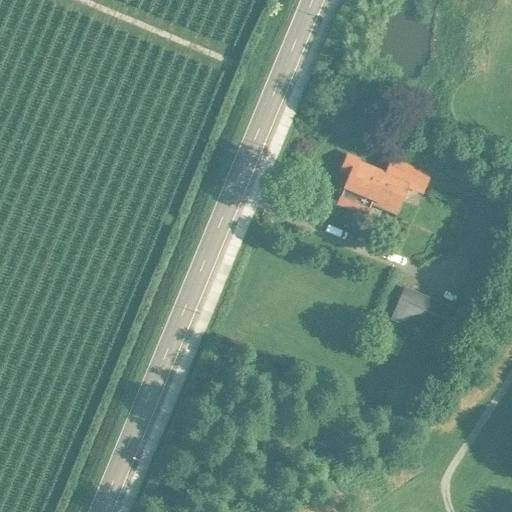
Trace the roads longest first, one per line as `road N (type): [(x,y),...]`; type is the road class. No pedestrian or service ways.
road 1 (unclassified): [(96,511),(309,0)]
road 2 (unknown): [(63,0),(273,87)]
